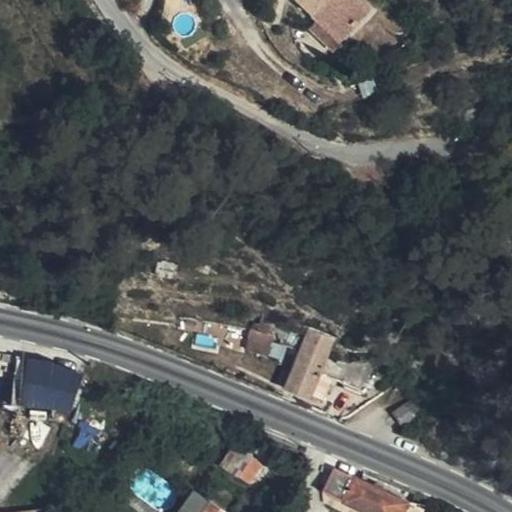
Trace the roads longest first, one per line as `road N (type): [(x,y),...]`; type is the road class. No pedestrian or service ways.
road 1 (tertiary): [(0,321),(79,337),(191,379),(503,511)]
road 2 (unclassified): [(511,229),(472,162),(433,145),(326,148),(161,65),(104,0)]
